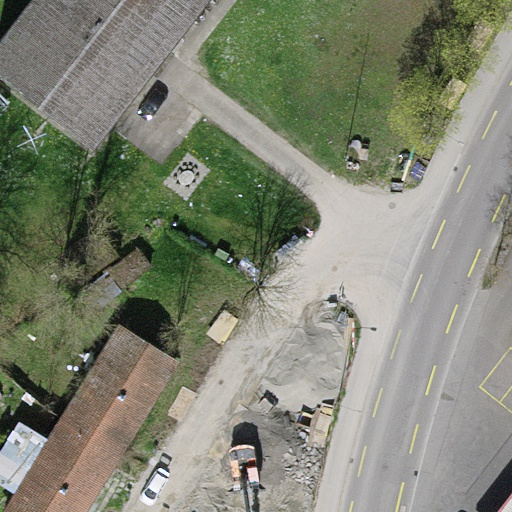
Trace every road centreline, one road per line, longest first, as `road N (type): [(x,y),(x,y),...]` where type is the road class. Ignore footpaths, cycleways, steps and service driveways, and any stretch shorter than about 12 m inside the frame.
road 1 (residential): [(158,511),(292,296),(326,264),(375,249),(450,270)]
road 2 (unclassified): [(378,511),(450,270)]
road 3 (unclassified): [(450,270),(511,142)]
